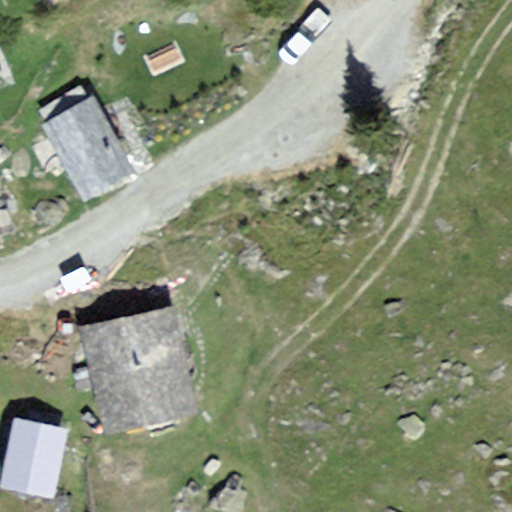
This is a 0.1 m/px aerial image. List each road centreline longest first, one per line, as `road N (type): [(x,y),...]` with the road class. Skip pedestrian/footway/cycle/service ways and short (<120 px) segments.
road 1 (track): [(273,511),(261,438),(270,377),(402,221),(481,47),(511,5)]
road 2 (track): [(0,258),(242,123),(371,0)]
